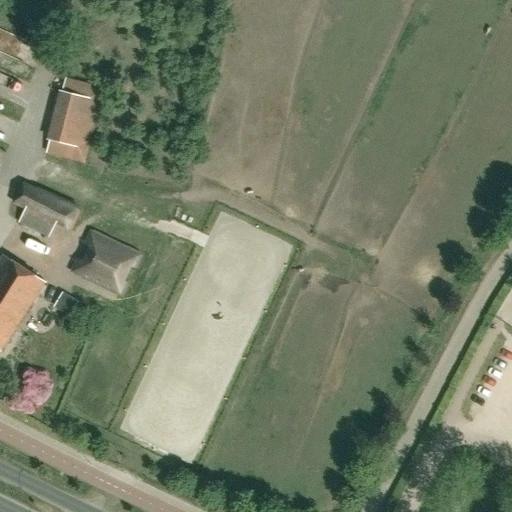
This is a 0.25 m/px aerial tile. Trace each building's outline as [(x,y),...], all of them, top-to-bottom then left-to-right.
[(0,43),(36,60),(42,46),(2,28),(0,32),(0,43)] [(50,154),(92,163),(108,89),(66,80),(50,154)] [(69,230),(78,207),(87,189),(44,170),(36,186),(22,181),(12,204),(25,209),(18,223),(49,237),(55,224),(69,230)] [(137,268),(143,254),(92,229),(84,245),(88,247),(83,259),(77,258),(71,272),(123,297),(129,283),(127,281),(133,267),(137,268)] [(0,350),(0,351),(45,281),(3,254),(0,258),(0,350)] [(54,307),(70,317),(79,301),(63,292),(54,307)]
